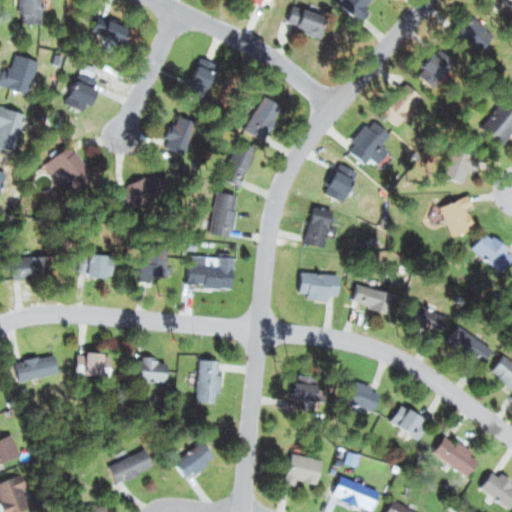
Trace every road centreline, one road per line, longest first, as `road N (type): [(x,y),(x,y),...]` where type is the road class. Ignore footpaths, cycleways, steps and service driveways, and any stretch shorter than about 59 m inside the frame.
road 1 (residential): [(429,0),(299,151),(276,202),(243,511)]
road 2 (residential): [(0,324),(76,313),(346,339),(399,356),(511,435)]
road 3 (residential): [(157,0),(238,38),(335,108)]
road 4 (residential): [(178,10),(113,135)]
